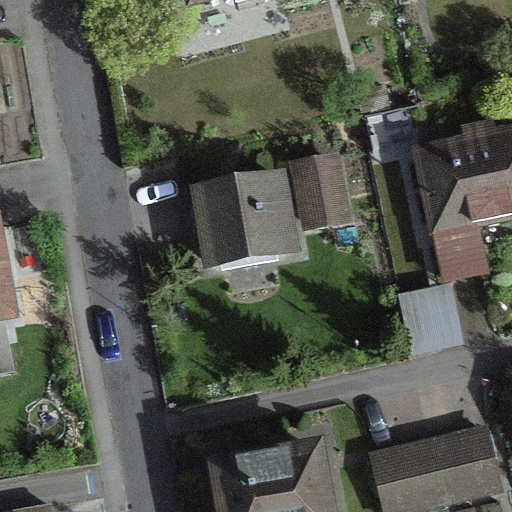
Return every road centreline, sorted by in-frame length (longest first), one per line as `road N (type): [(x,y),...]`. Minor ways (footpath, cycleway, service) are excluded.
road 1 (residential): [(136,433),(511,352)]
road 2 (residential): [(136,433),(90,165)]
road 3 (residential): [(90,165),(64,0)]
road 4 (residential): [(0,495),(142,468)]
